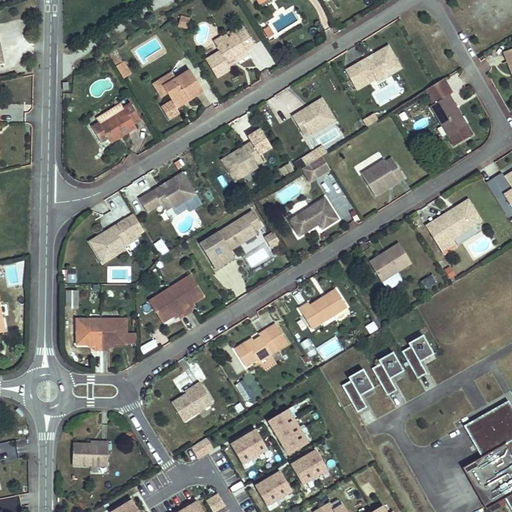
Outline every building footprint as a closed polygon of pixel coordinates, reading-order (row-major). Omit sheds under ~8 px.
[(186,28),(188,18),(181,16),(178,26),(186,28)] [(272,36),(267,27),(263,30),(268,38),(272,36)] [(227,63),(247,51),(246,50),(255,45),(245,30),(236,35),(236,34),(235,34),(217,45),(216,46),(220,51),(206,60),(217,78),(231,69),(227,63)] [(217,45),(235,34),(233,30),(214,41),(217,45)] [(401,68),(388,46),(375,54),(377,57),(367,63),(365,59),(358,63),(366,77),(373,73),(376,79),(378,82),(401,68)] [(116,49),(108,53),(122,78),(130,73),(116,49)] [(229,66),(249,55),(247,51),(227,63),(229,66)] [(367,63),(377,57),(375,54),(365,59),(367,63)] [(366,77),(358,63),(345,71),(357,90),(376,79),(373,73),(366,77)] [(203,92),(200,86),(190,70),(176,78),(163,86),(167,93),(174,105),(187,97),(189,101),(203,92)] [(176,78),(172,72),(153,84),(161,97),(167,93),(163,86),(176,78)] [(461,116),(449,95),(452,93),(444,78),(426,90),(431,98),(429,99),(433,105),(430,106),(454,146),(467,138),(459,125),(461,116)] [(176,108),(189,101),(187,97),(174,105),(176,108)] [(335,120),(322,99),(308,107),(310,110),(301,116),(299,112),(292,117),(300,130),(307,126),(311,132),(312,134),(335,120)] [(136,128),(133,123),(140,118),(131,103),(127,105),(123,108),(125,111),(101,126),(99,123),(92,127),(101,143),(108,138),(111,143),(136,128)] [(99,123),(101,126),(125,111),(123,108),(120,103),(96,118),(99,123)] [(301,116),(310,110),(308,107),(299,112),(301,116)] [(408,119),(404,112),(399,115),(403,122),(408,119)] [(378,120),(374,113),(363,120),(367,127),(378,120)] [(473,135),(461,116),(459,125),(467,138),(473,135)] [(311,132),(307,126),(300,130),(304,136),(311,132)] [(257,166),(253,159),(259,155),(251,142),(244,147),(246,150),(237,156),(235,152),(222,160),(235,182),(258,168),(257,166)] [(237,156),(246,150),(244,147),(235,152),(237,156)] [(306,166),(317,159),(313,153),(302,159),(306,166)] [(263,162),(259,155),(253,159),(257,166),(263,162)] [(317,178),(330,170),(322,156),(320,157),(317,159),(306,166),(301,168),(306,176),(313,172),(317,178)] [(396,165),(392,158),(385,162),(389,169),(396,165)] [(404,178),(396,165),(389,169),(384,160),(361,175),(375,196),(388,188),(386,184),(395,179),(397,182),(404,178)] [(293,170),(288,164),(280,168),(285,175),(293,170)] [(196,186),(205,182),(198,168),(189,173),(196,186)] [(317,178),(313,172),(306,176),(310,182),(317,178)] [(196,194),(182,173),(169,181),(171,185),(162,190),(160,187),(139,200),(147,213),(168,200),(173,209),(196,194)] [(501,173),(486,182),(494,196),(509,187),(501,173)] [(511,173),(504,177),(511,189),(503,195),(511,209),(511,208),(511,173)] [(328,198),(341,191),(331,175),(319,182),(328,198)] [(388,188),(397,182),(395,179),(386,184),(388,188)] [(162,190),(171,185),(169,181),(160,187),(162,190)] [(338,219),(325,198),(289,221),(299,236),(315,227),(313,225),(318,222),(319,224),(322,229),(338,219)] [(172,206),(168,200),(161,204),(165,210),(172,206)] [(481,221),(468,200),(455,208),(457,211),(448,217),(446,214),(439,218),(442,222),(429,230),(444,255),(457,246),(453,239),(481,221)] [(499,203),(507,218),(511,214),(511,210),(506,200),(499,203)] [(448,217),(457,211),(455,208),(446,214),(448,217)] [(230,251),(256,234),(254,231),(261,226),(252,211),(244,216),(246,218),(228,230),(226,228),(200,244),(216,269),(234,258),(230,251)] [(228,230),(246,218),(244,216),(226,228),(228,230)] [(429,230),(442,222),(439,218),(426,226),(429,230)] [(103,263),(126,249),(125,246),(121,241),(126,237),(134,232),(126,219),(112,228),(114,231),(105,237),(103,233),(89,242),(103,263)] [(105,237),(114,231),(112,228),(103,233),(105,237)] [(273,230),(263,236),(271,248),(281,242),(273,230)] [(138,238),(134,232),(126,237),(130,243),(138,238)] [(130,243),(126,237),(121,241),(125,246),(130,243)] [(167,249),(162,242),(155,246),(160,253),(167,249)] [(382,282),(411,263),(399,244),(387,251),(389,253),(378,261),(376,258),(369,262),(382,282)] [(378,261),(389,253),(387,251),(376,258),(378,261)] [(4,274),(16,272),(14,265),(2,267),(4,274)] [(454,274),(450,269),(446,271),(449,277),(454,274)] [(76,283),(76,270),(62,270),(63,283),(76,283)] [(387,289),(402,280),(397,272),(382,282),(387,289)] [(193,304),(205,296),(191,275),(149,301),(162,323),(174,316),(177,314),(179,317),(180,318),(193,310),(192,309),(190,306),(193,304)] [(425,288),(437,282),(432,275),(421,281),(425,288)] [(321,324),(347,307),(336,289),(310,306),(308,303),(299,309),(310,326),(319,321),(321,324)] [(77,306),(77,291),(67,290),(67,306),(77,306)] [(127,333),(126,319),(76,319),(77,345),(90,345),(94,345),(94,348),(94,350),(109,350),(109,348),(109,345),(113,345),(127,345),(127,333)] [(312,329),(321,324),(319,321),(310,326),(312,329)] [(371,333),(377,329),(373,322),(366,327),(371,333)] [(271,352),(286,342),(275,324),(259,334),(261,337),(248,345),(246,342),(235,350),(246,367),(257,360),(258,363),(272,354),(271,352)] [(138,344),(138,333),(129,333),(129,344),(138,344)] [(408,343),(417,338),(414,333),(405,338),(408,343)] [(434,354),(423,335),(417,338),(408,343),(410,347),(402,352),(408,362),(410,367),(417,379),(427,373),(420,362),(419,360),(429,354),(430,356),(434,354)] [(338,338),(317,347),(324,362),(344,353),(338,338)] [(316,352),(307,339),(301,344),(309,357),(316,352)] [(144,354),(157,347),(153,341),(140,348),(144,354)] [(272,354),(288,344),(286,342),(271,352),(272,354)] [(384,357),(393,352),(390,347),(381,352),(384,357)] [(397,390),(390,379),(389,377),(399,372),(400,373),(404,371),(393,352),(384,357),(378,361),(380,364),(372,369),(387,396),(397,390)] [(350,381),(342,386),(357,413),(367,407),(360,396),(359,394),(369,389),(370,390),(374,388),(363,369),(348,378),(350,381)] [(213,403),(200,383),(193,387),(194,389),(187,394),(172,403),(183,422),(213,403)] [(511,438),(511,436),(511,435),(511,411),(511,407),(508,401),(464,426),(481,457),(462,468),(468,478),(471,476),(482,495),(479,497),(486,510),(490,507),(505,499),(507,503),(511,510),(511,438)] [(24,416),(19,409),(16,411),(21,418),(24,416)] [(308,443),(288,409),(268,421),(288,455),(308,443)] [(267,450),(255,430),(230,444),(242,465),(267,450)] [(197,459),(214,450),(207,437),(190,446),(197,459)] [(5,461),(19,459),(16,441),(2,443),(5,461)] [(107,467),(108,443),(100,442),(100,444),(91,444),(73,444),(72,465),(107,467)] [(327,470),(316,450),(291,465),(302,485),(327,470)] [(292,491),(280,471),(255,486),(267,506),(292,491)] [(482,495),(471,476),(468,478),(479,497),(482,495)] [(204,500),(209,511),(213,511),(225,506),(218,493),(204,500)] [(493,511),(507,503),(505,499),(490,507),(493,511)] [(139,511),(132,500),(111,511),(139,511)] [(203,511),(197,501),(179,511),(203,511)] [(346,511),(343,505),(334,510),(330,503),(322,508),(323,511),(346,511)]
